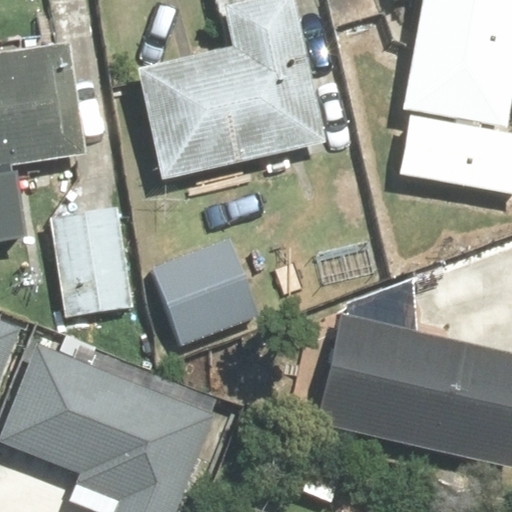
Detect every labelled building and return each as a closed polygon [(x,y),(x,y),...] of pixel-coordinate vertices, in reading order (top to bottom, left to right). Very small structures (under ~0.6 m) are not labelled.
[(129,80),(156,190),(321,151),(285,0),(215,17),(225,57),(129,80)] [(511,0),(418,0),(398,116),(504,137),(511,92),(511,0)] [(0,61),(0,174),(80,161),(61,51),(0,61)] [(114,205),(41,215),(55,325),(129,315),(114,205)] [(227,247),(150,270),(173,347),(249,325),(227,247)] [(0,316),(0,367),(17,324),(0,316)] [(511,354),(342,316),(321,411),(511,453),(511,354)] [(33,355),(0,439),(0,447),(121,494),(114,511),(172,511),(208,422),(33,355)]
